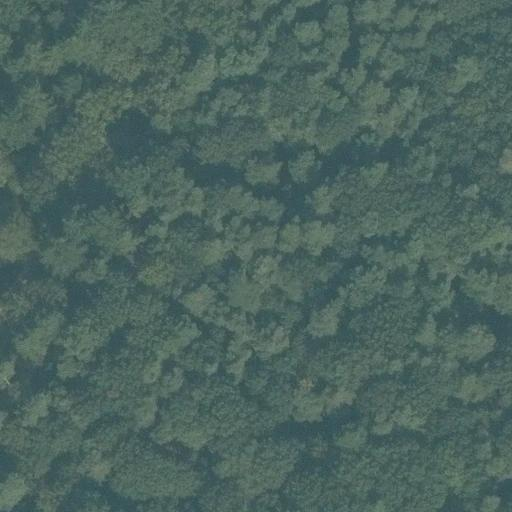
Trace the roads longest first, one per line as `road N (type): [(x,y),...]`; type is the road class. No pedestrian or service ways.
road 1 (track): [(0,317),(189,0)]
road 2 (track): [(511,448),(180,511)]
